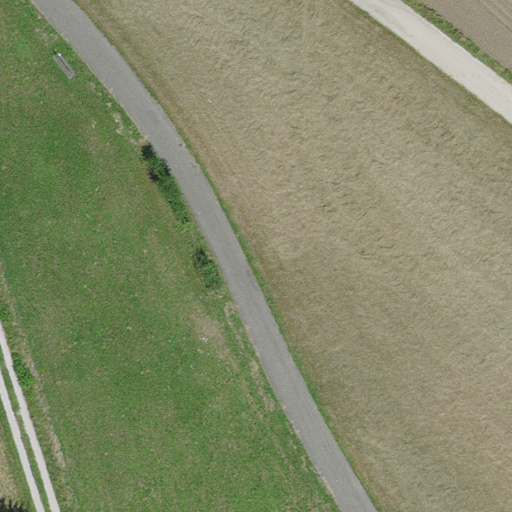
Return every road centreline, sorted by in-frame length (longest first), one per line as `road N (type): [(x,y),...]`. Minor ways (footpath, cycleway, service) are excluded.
road 1 (track): [(361,511),(317,443),(218,232),(167,145),(51,0)]
road 2 (track): [(511,105),(374,0)]
road 3 (track): [(48,511),(0,357)]
